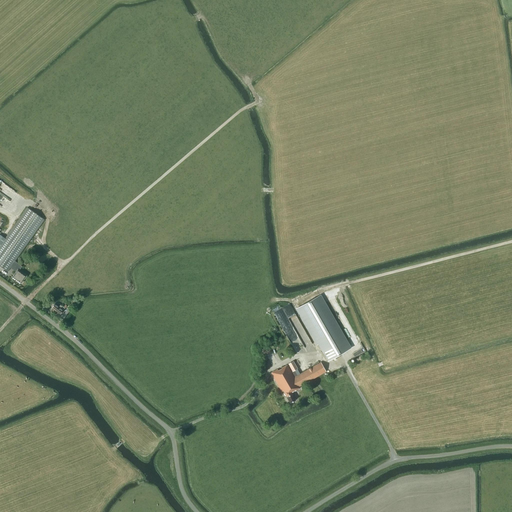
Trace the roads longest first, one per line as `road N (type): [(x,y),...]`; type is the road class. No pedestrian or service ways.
road 1 (track): [(25,301),(257,101),(250,86)]
road 2 (unclassified): [(197,511),(183,494),(165,426),(0,283)]
road 3 (track): [(511,241),(345,283),(293,306),(317,357)]
road 4 (unclassified): [(511,446),(401,458),(306,511)]
